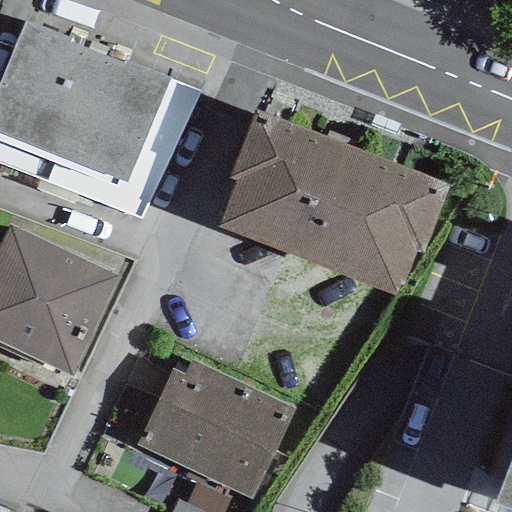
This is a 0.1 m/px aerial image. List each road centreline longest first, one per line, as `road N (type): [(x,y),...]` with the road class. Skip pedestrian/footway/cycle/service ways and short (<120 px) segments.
road 1 (residential): [(50,483),(277,5)]
road 2 (secondary): [(511,101),(277,5)]
